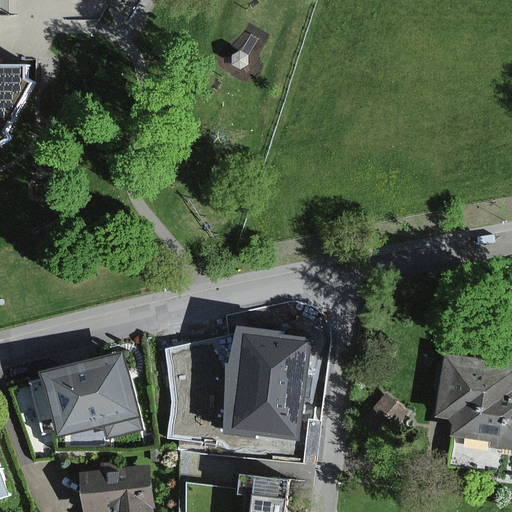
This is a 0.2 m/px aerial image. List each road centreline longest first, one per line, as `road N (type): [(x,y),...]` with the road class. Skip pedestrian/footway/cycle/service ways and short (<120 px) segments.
road 1 (residential): [(346,262),(0,354)]
road 2 (residential): [(326,511),(346,262)]
road 3 (residential): [(511,229),(346,262)]
